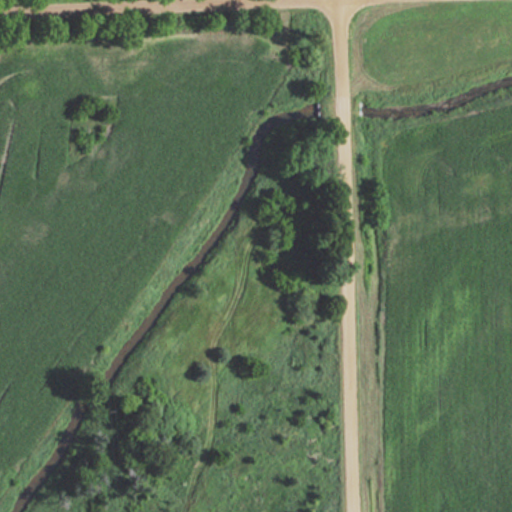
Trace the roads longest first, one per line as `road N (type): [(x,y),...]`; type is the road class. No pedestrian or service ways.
road 1 (residential): [(352,511),(334,0)]
road 2 (residential): [(0,7),(184,0)]
